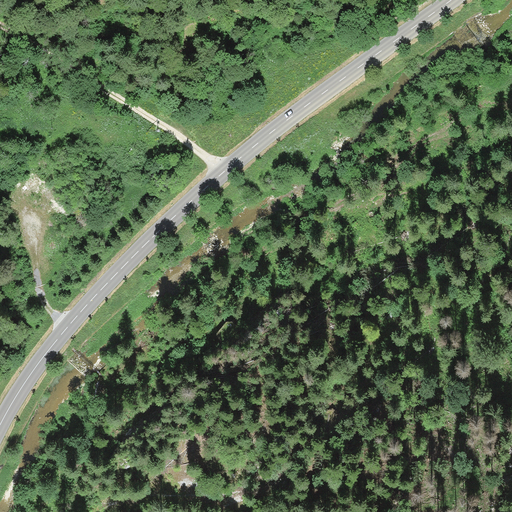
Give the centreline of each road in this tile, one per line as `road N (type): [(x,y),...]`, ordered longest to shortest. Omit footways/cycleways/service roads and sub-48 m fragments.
road 1 (secondary): [(453,0),(297,113),(164,227),(55,343),(0,427)]
road 2 (track): [(0,24),(198,151)]
road 3 (track): [(511,103),(476,111),(416,144),(327,208)]
road 4 (track): [(68,328),(45,308),(38,282),(45,206)]
